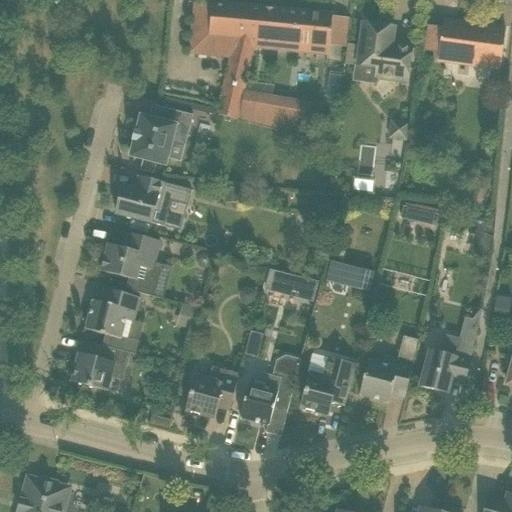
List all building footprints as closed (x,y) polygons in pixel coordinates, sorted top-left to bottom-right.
[(330,48),(333,15),(213,4),(212,4),(195,3),(189,54),(230,58),(218,115),(238,120),(305,135),(310,104),(244,93),(255,46),(294,50),(294,44),(330,48)] [(500,69),(506,29),(444,21),(439,61),(457,62),(456,73),(472,75),(474,66),(500,69)] [(393,44),(395,29),(363,24),(357,66),(377,69),(376,79),(407,83),(412,46),(393,44)] [(436,130),(439,100),(442,81),(419,78),(413,127),(436,130)] [(166,166),(172,143),(186,146),(193,116),(152,106),(149,119),(141,117),(137,131),(135,131),(132,142),(135,143),(131,157),(166,166)] [(408,142),(411,123),(391,120),(388,139),(408,142)] [(136,190),(123,187),(116,214),(151,224),(152,223),(164,226),(169,225),(171,217),(167,214),(168,214),(171,201),(188,206),(192,191),(139,177),(136,190)] [(239,188),(224,188),(224,203),(239,203),(239,188)] [(417,223),(420,211),(404,207),(401,219),(417,223)] [(101,272),(129,279),(126,290),(151,297),(157,271),(154,270),(161,243),(133,235),(129,251),(108,246),(101,272)] [(198,256),(196,262),(199,268),(204,269),(210,266),(212,260),(209,255),(204,253),(198,256)] [(356,290),(368,293),(374,272),(362,269),(356,290)] [(270,272),(264,291),(313,304),(318,285),(270,272)] [(140,298),(105,289),(101,303),(93,301),(86,330),(120,339),(125,319),(134,321),(140,298)] [(511,302),(511,299),(497,297),(495,314),(510,316),(511,302)] [(198,309),(182,305),(176,326),(192,330),(198,309)] [(250,334),(244,356),(257,359),(263,337),(250,334)] [(430,352),(421,387),(448,394),(451,381),(464,385),(474,349),(446,342),(443,355),(430,352)] [(131,354),(103,347),(92,344),(89,357),(79,355),(72,382),(108,392),(111,378),(124,382),(131,354)] [(279,353),(274,372),(296,378),(301,359),(279,353)] [(369,361),(360,396),(389,404),(391,396),(405,400),(414,365),(385,357),(383,365),(369,361)] [(310,374),(301,409),(329,416),(332,403),(345,407),(356,366),(328,359),(323,377),(310,374)] [(196,377),(187,412),(214,419),(217,406),(230,410),(240,375),(212,367),(209,380),(196,377)] [(273,376),(253,371),(250,384),(240,419),(270,426),(274,408),(288,412),(296,382),(273,376)] [(152,416),(149,427),(168,432),(170,421),(152,416)] [(57,487),(58,482),(42,478),(41,482),(29,479),(23,500),(21,500),(17,511),(56,511),(63,488),(57,487)] [(511,511),(511,494),(508,494),(506,502),(488,498),(484,511),(511,511)]
